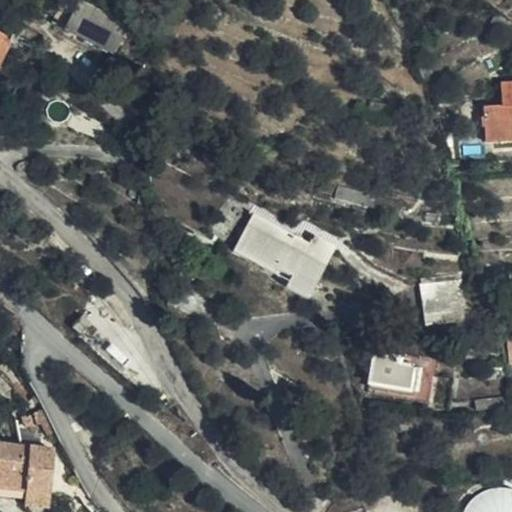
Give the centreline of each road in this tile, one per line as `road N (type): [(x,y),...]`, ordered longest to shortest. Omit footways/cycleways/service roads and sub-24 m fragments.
road 1 (unclassified): [(0,174),(46,209),(114,286),(207,438),(261,494),(268,511)]
road 2 (unclassified): [(0,292),(254,511)]
